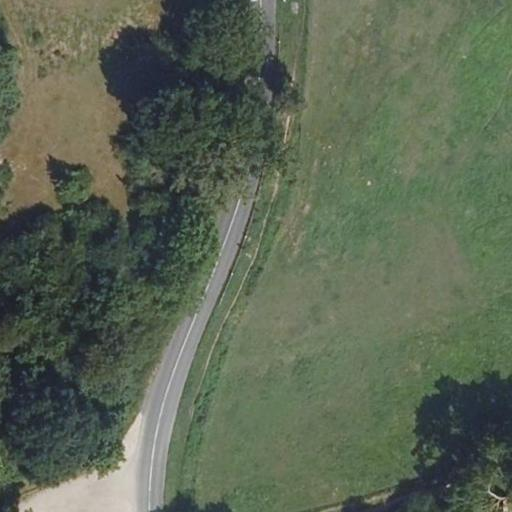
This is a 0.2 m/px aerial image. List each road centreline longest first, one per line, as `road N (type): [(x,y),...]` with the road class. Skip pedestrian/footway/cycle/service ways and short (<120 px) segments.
road 1 (tertiary): [(148,511),(163,406),(240,199),(254,125),(260,0)]
road 2 (unknown): [(206,334),(174,511)]
road 3 (track): [(148,510),(88,498),(19,511)]
